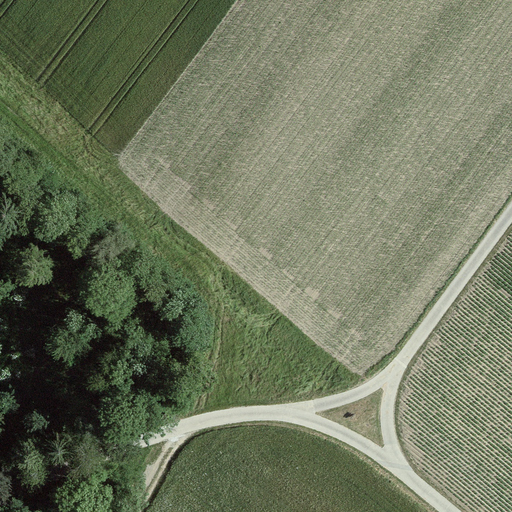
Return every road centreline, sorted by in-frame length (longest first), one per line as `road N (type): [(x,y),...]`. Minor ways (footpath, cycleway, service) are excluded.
road 1 (unclassified): [(454,511),(395,462),(292,412),(200,422),(0,493)]
road 2 (track): [(292,412),(355,395),(394,369),(511,211)]
